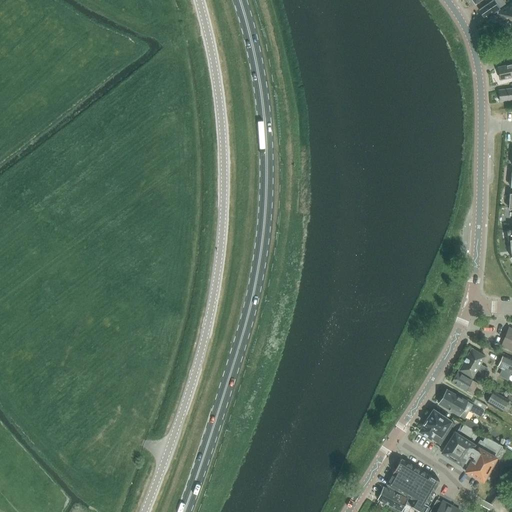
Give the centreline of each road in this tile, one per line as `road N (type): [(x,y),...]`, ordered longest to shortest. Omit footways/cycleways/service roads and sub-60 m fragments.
road 1 (primary): [(183,511),(251,303),(266,196),(258,74),(239,0)]
road 2 (unclassified): [(143,511),(202,348),(221,235),(219,101),(198,0)]
road 3 (tertiary): [(472,302),(478,69),(447,0)]
road 4 (tertiary): [(393,440),(472,302)]
